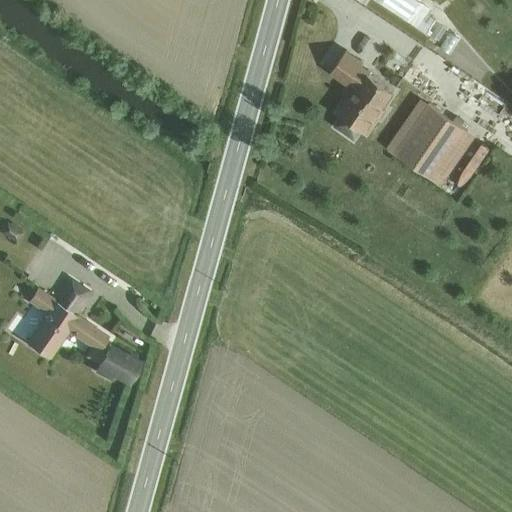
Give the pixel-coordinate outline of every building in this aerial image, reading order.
[(359,0),(358,2),(407,32),(421,9),(406,0),(359,0)] [(368,78),(309,51),(296,78),(356,105),(368,78)] [(405,106),(386,94),(368,123),(386,135),(405,106)] [(447,182),(479,127),(422,94),(390,149),(447,182)] [(479,167),(499,143),(488,134),(468,158),(479,167)] [(144,369),(45,304),(20,342),(48,359),(63,337),(98,360),(92,369),(129,393),(144,369)]
